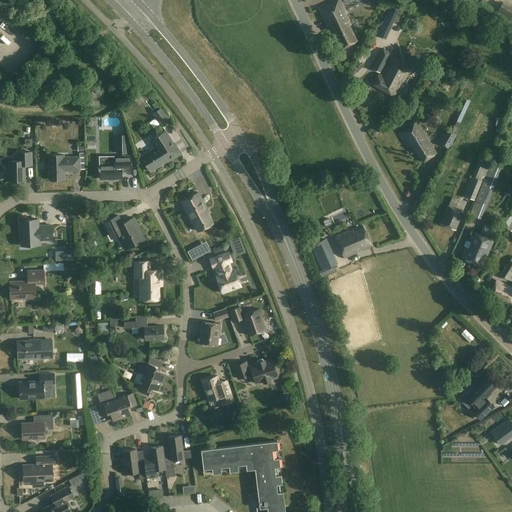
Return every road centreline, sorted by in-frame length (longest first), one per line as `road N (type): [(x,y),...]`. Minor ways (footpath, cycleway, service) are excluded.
road 1 (residential): [(511,348),(450,286),(396,208),(294,0)]
road 2 (secondary): [(341,431),(320,338),(286,245)]
road 3 (residential): [(97,511),(108,495),(109,442),(177,412),(183,367)]
road 4 (residential): [(183,367),(185,269),(148,193)]
road 5 (secondary): [(240,133),(141,7)]
road 6 (secondary): [(129,17),(225,143)]
road 7 (residential): [(0,211),(18,199),(148,193)]
road 8 (secondary): [(286,245),(240,133)]
